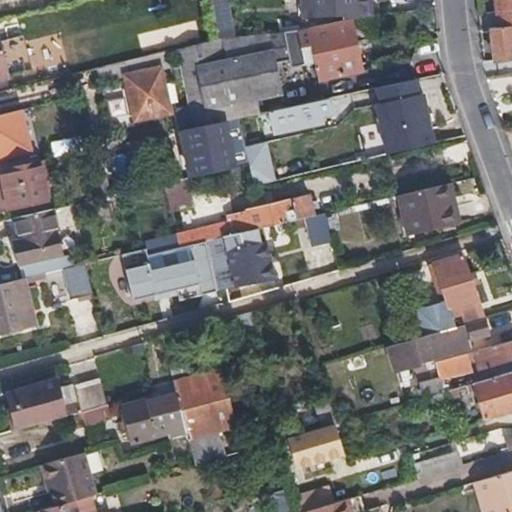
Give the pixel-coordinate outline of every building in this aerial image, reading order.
[(207,0),(211,23),(224,20),(220,0),(207,0)] [(341,13),(340,0),(298,0),(300,16),(341,13)] [(511,0),(493,0),(497,27),(511,24),(511,0)] [(315,80),(359,71),(349,18),(305,26),(312,61),(315,80)] [(511,24),(497,27),(486,28),(491,60),(511,57),(511,24)] [(213,33),(174,43),(186,103),(190,126),(232,117),(259,111),(284,106),(269,41),(219,53),(215,33),(213,33)] [(159,63),(123,72),(135,117),(169,108),(159,63)] [(370,109),(381,156),(432,145),(418,79),(350,94),(354,112),(370,109)] [(333,108),(330,96),(292,104),(294,117),(333,108)] [(190,126),(186,103),(178,105),(183,127),(186,127),(190,126)] [(294,117),(292,104),(284,106),(259,111),(265,132),(295,125),(294,117)] [(19,110),(0,114),(0,156),(29,150),(19,110)] [(190,126),(186,127),(196,175),(246,163),(232,117),(190,126)] [(35,162),(0,169),(0,203),(6,203),(6,209),(45,200),(35,162)] [(185,206),(179,179),(160,184),(167,210),(185,206)] [(450,197),(447,181),(396,193),(407,235),(452,224),(446,198),(450,197)] [(272,223),(280,221),(293,218),(312,213),(307,193),(224,214),(226,220),(229,234),(257,227),(272,223)] [(456,223),(450,197),(446,198),(452,224),(456,223)] [(43,212),(13,219),(18,242),(12,242),(17,265),(62,254),(51,210),(43,212)] [(206,239),(219,236),(229,234),(226,220),(173,233),(177,247),(183,245),(190,243),(206,239)] [(219,236),(230,289),(269,279),(257,227),(229,234),(219,236)] [(218,292),(225,290),(230,289),(219,236),(206,239),(218,292)] [(201,296),(218,292),(206,239),(190,243),(197,274),(201,296)] [(190,243),(183,245),(192,275),(197,274),(190,243)] [(183,245),(177,247),(147,254),(129,258),(133,272),(134,271),(160,266),(164,280),(169,295),(191,290),(188,276),(192,275),(183,245)] [(129,258),(147,254),(145,248),(142,248),(128,252),(129,258)] [(424,337),(483,318),(463,255),(430,266),(440,305),(416,313),(424,337)] [(81,263),(86,280),(102,277),(98,259),(81,263)] [(67,296),(89,291),(86,280),(81,263),(59,269),(67,296)] [(160,266),(134,271),(138,285),(164,280),(160,266)] [(47,301),(67,296),(59,269),(40,273),(47,301)] [(22,277),(0,282),(0,331),(34,323),(22,277)] [(488,335),(483,318),(424,337),(389,347),(397,373),(420,366),(419,361),(468,346),(467,342),(488,335)] [(511,357),(511,340),(471,352),(474,360),(477,369),(511,357)] [(474,360),(471,352),(435,362),(438,372),(474,360)] [(218,368),(171,381),(174,393),(178,409),(185,435),(186,439),(193,464),(209,460),(202,435),(232,425),(218,368)] [(485,421),(511,412),(511,371),(465,385),(468,392),(475,390),(485,421)] [(80,412),(106,405),(101,386),(74,393),(75,401),(67,402),(61,387),(55,386),(55,380),(6,394),(13,415),(9,417),(14,431),(80,412)] [(420,387),(423,397),(439,393),(440,392),(443,391),(440,381),(420,387)] [(460,398),(457,387),(443,391),(440,392),(439,393),(443,402),(460,398)] [(178,409),(174,393),(122,406),(126,420),(121,422),(123,429),(128,428),(131,443),(168,433),(163,412),(176,409),(178,409)] [(423,397),(415,399),(422,423),(447,416),(443,402),(439,393),(423,397)] [(109,418),(106,405),(80,412),(85,425),(109,418)] [(316,445),(311,430),(300,433),(304,449),(291,452),(296,468),(309,464),(324,460),(341,455),(336,440),(316,445)] [(287,437),(291,452),(304,449),(300,433),(287,437)] [(287,437),(276,440),(286,471),(296,468),(291,452),(287,437)] [(80,453),(38,465),(42,483),(46,482),(52,505),(72,499),(90,494),(80,453)] [(433,474),(456,467),(452,454),(430,461),(433,474)] [(324,460),(309,464),(312,470),(325,467),(324,460)] [(488,511),(511,511),(511,471),(480,481),(488,511)] [(330,505),(305,511),(361,511),(358,496),(330,505)] [(38,511),(75,511),(72,499),(52,505),(38,509),(38,511)]
